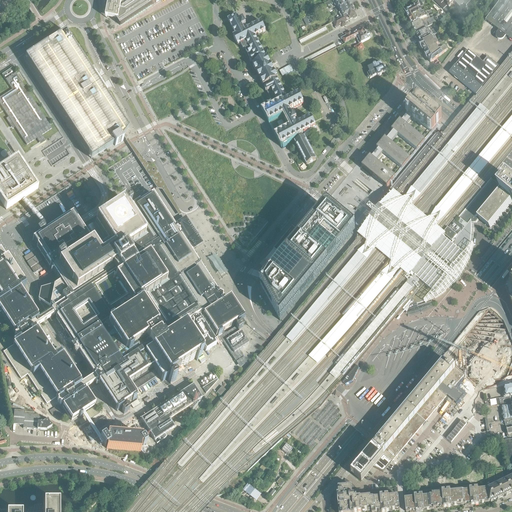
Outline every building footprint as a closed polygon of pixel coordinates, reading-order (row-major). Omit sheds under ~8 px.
[(106,17),(106,18),(107,18),(114,19),(117,20),(118,22),(120,26),(121,26),(160,0),(135,0),(108,0),(108,3),(109,3),(108,7),(107,10),(106,17)] [(333,2),(335,7),(337,6),(339,9),(350,3),(350,2),(349,1),(348,0),(337,0),(335,1),(333,2)] [(408,19),(423,11),(421,7),(423,6),(422,4),(424,3),(423,1),(422,0),(421,1),(421,2),(415,6),(414,7),(411,9),(410,9),(410,10),(405,13),(406,15),(405,16),(407,19),(408,19)] [(442,0),(435,0),(435,1),(443,9),(446,7),(443,3),(444,1),(442,0)] [(511,0),(500,0),(485,21),(503,35),(505,37),(505,36),(511,40),(511,0)] [(350,3),(339,9),(341,13),(339,13),(341,18),(354,11),(355,10),(353,7),(352,7),(351,6),(351,5),(351,4),(350,3)] [(354,11),(341,18),(333,22),(336,27),(335,27),(336,29),(341,26),(342,27),(346,25),(344,23),(353,18),(354,19),(355,19),(356,19),(357,17),(357,16),(354,11)] [(429,16),(428,15),(427,13),(426,14),(424,11),(423,11),(408,19),(410,23),(411,23),(412,25),(422,20),(429,16)] [(273,69),(271,65),(267,57),(266,58),(255,37),(266,32),(261,22),(247,29),(245,25),(246,24),(243,19),(239,21),(237,16),(228,20),(236,35),(233,36),(238,46),(241,45),(244,50),(245,50),(250,59),(249,60),(249,61),(250,62),(252,63),(252,62),(253,64),(252,65),(258,76),(263,86),(265,86),(266,88),(265,88),(265,90),(265,92),(267,92),(270,98),(275,107),(265,112),(270,122),(277,136),(282,145),(293,139),(295,143),(296,146),(307,165),(316,160),(312,152),(307,143),(305,138),(305,137),(317,131),(316,128),(313,122),(311,118),(297,125),(295,121),(297,120),(295,116),(294,114),(292,116),(290,111),(304,104),(299,95),(288,100),(277,79),(278,79),(273,69)] [(423,23),(422,20),(412,25),(411,25),(410,26),(412,29),(413,29),(415,34),(416,34),(427,27),(436,23),(433,17),(429,19),(427,20),(427,21),(423,23)] [(301,44),(327,31),(327,30),(325,26),(302,39),(299,40),(299,41),(300,42),(301,44)] [(356,38),(366,33),(363,28),(362,27),(361,27),(360,27),(359,29),(360,30),(351,34),(349,32),(345,34),(346,35),(341,38),(341,40),(343,39),(345,44),(356,38)] [(427,27),(416,34),(415,35),(415,37),(415,38),(417,39),(418,38),(419,40),(417,41),(419,44),(434,35),(437,34),(436,32),(436,31),(435,31),(435,30),(434,30),(433,30),(430,32),(427,27)] [(65,31),(25,58),(91,159),(104,150),(108,147),(114,144),(115,146),(117,145),(117,144),(121,142),(123,141),(122,139),(122,138),(124,135),(129,129),(121,117),(119,114),(105,92),(104,90),(103,90),(100,85),(99,84),(100,81),(97,80),(97,79),(95,76),(94,75),(92,72),(89,67),(65,31)] [(367,33),(366,33),(356,38),(359,44),(361,43),(370,39),(370,38),(369,35),(368,35),(367,33)] [(434,35),(419,44),(418,44),(418,45),(420,48),(421,48),(421,49),(422,51),(424,50),(425,53),(438,44),(437,43),(436,41),(437,40),(434,35)] [(361,43),(359,44),(355,47),(357,52),(364,49),(361,43)] [(307,64),(337,48),(336,48),(334,44),(305,59),(306,63),(307,63),(307,64)] [(434,60),(447,51),(445,47),(444,47),(441,49),(439,44),(438,44),(425,53),(424,54),(424,55),(425,58),(426,58),(427,59),(428,61),(429,60),(431,63),(434,60)] [(482,88),(499,67),(487,57),(483,63),(468,50),(449,73),(476,95),(482,88)] [(377,76),(378,77),(382,75),(381,74),(383,73),(386,72),(384,67),(383,68),(380,63),(376,64),(376,63),(372,65),(371,64),(367,66),(368,69),(370,73),(368,74),(369,74),(367,74),(370,79),(373,78),(377,76)] [(12,68),(2,75),(5,79),(5,80),(15,73),(12,68)] [(12,90),(0,97),(0,104),(1,106),(4,111),(8,117),(15,128),(26,145),(37,139),(39,142),(39,143),(41,141),(44,139),(42,135),(52,129),(50,126),(49,125),(21,82),(16,73),(5,80),(12,90)] [(432,134),(441,123),(442,123),(430,113),(427,111),(418,103),(417,102),(416,101),(415,102),(413,106),(412,106),(410,108),(410,109),(407,112),(406,113),(407,114),(408,115),(402,123),(401,123),(400,122),(400,121),(399,122),(392,130),(391,131),(392,132),(394,133),(387,141),(385,140),(385,139),(384,140),(377,148),(376,149),(377,150),(379,151),(372,159),(370,158),(370,157),(369,158),(362,166),(361,167),(387,188),(432,134)] [(482,107),(412,189),(421,196),(490,113),(482,107)] [(511,120),(437,209),(446,217),(511,138),(511,120)] [(412,189),(431,165),(451,142),(450,141),(449,140),(448,141),(446,139),(442,136),(442,135),(443,134),(442,133),(441,134),(439,133),(438,133),(436,134),(436,135),(435,136),(435,137),(435,138),(434,139),(432,139),(432,140),(431,140),(431,141),(430,143),(429,144),(427,145),(426,146),(426,147),(426,148),(426,149),(425,149),(424,150),(423,150),(423,151),(422,151),(422,152),(421,152),(421,154),(421,155),(420,155),(418,156),(417,156),(417,157),(417,158),(417,159),(416,160),(416,161),(415,161),(414,161),(413,162),(412,163),(412,165),(411,166),(410,166),(410,167),(409,167),(408,167),(408,168),(408,169),(407,170),(407,171),(406,172),(405,172),(404,173),(403,173),(403,174),(403,176),(402,176),(402,177),(401,177),(401,178),(400,178),(399,178),(399,179),(398,179),(398,181),(398,182),(397,182),(397,183),(395,183),(395,184),(394,184),(394,185),(393,187),(393,188),(392,188),(392,189),(391,189),(390,189),(390,190),(389,190),(389,191),(389,192),(389,193),(388,193),(388,194),(387,194),(386,195),(385,195),(384,197),(384,198),(383,198),(383,199),(384,201),(384,203),(381,204),(381,207),(381,208),(394,192),(395,193),(398,195),(402,198),(403,199),(406,197),(412,189)] [(128,139),(125,140),(157,189),(162,190),(179,216),(181,215),(154,164),(147,164),(128,139)] [(16,161),(0,171),(0,200),(6,210),(21,200),(22,200),(23,199),(36,191),(31,183),(30,182),(29,180),(31,179),(32,179),(29,174),(28,175),(26,176),(16,161)] [(498,185),(498,181),(493,181),(491,179),(466,209),(465,208),(464,209),(465,210),(459,218),(460,219),(460,220),(465,224),(471,223),(475,223),(478,220),(475,218),(500,187),(498,185)] [(494,224),(511,202),(511,180),(503,189),(501,188),(476,217),(478,219),(482,222),(490,229),(494,224)] [(468,257),(472,245),(471,245),(472,240),(473,235),(471,235),(471,231),(471,224),(471,223),(465,224),(460,220),(458,222),(455,220),(444,233),(442,231),(438,228),(437,227),(439,223),(446,217),(437,209),(431,217),(428,220),(426,219),(422,215),(418,212),(414,208),(412,207),(414,203),(421,196),(417,192),(412,189),(406,197),(403,199),(402,198),(398,195),(395,193),(394,192),(381,208),(382,209),(384,210),(374,221),(373,220),(372,219),(366,220),(359,228),(358,227),(358,228),(359,228),(357,230),(357,231),(357,232),(357,233),(357,234),(357,236),(357,237),(356,238),(356,239),(355,239),(355,240),(356,241),(360,236),(362,238),(366,242),(367,243),(365,246),(358,253),(368,261),(373,252),(376,250),(377,251),(382,255),(386,258),(390,262),(392,263),(390,267),(382,274),(391,282),(398,273),(401,271),(410,278),(412,275),(414,276),(401,291),(407,296),(420,281),(423,283),(424,284),(403,309),(405,311),(407,313),(407,312),(407,311),(417,309),(415,305),(416,305),(417,304),(422,302),(426,300),(430,298),(431,298),(436,295),(441,291),(444,289),(449,284),(450,284),(448,283),(461,268),(462,268),(468,257)] [(175,380),(172,375),(175,373),(174,372),(195,358),(195,359),(196,361),(198,360),(197,358),(201,356),(201,355),(201,354),(184,327),(183,327),(182,326),(190,320),(191,322),(187,324),(205,352),(216,344),(199,317),(195,320),(194,318),(202,312),(204,314),(203,315),(216,335),(217,335),(218,336),(221,334),(223,335),(220,337),(231,355),(234,353),(249,344),(241,331),(238,332),(235,327),(225,334),(223,331),(236,322),(237,323),(240,322),(244,319),(243,319),(243,318),(230,297),(222,302),(221,301),(222,300),(221,297),(220,296),(219,295),(218,296),(216,293),(217,293),(200,266),(199,266),(197,263),(198,263),(191,253),(189,250),(199,244),(196,240),(192,234),(184,221),(174,227),(153,194),(135,205),(127,211),(125,209),(123,206),(122,205),(119,207),(97,221),(109,241),(96,250),(91,242),(83,230),(79,224),(72,214),(53,226),(49,229),(47,226),(46,226),(45,223),(43,224),(42,225),(39,227),(40,228),(39,229),(37,230),(37,231),(39,234),(40,234),(43,232),(44,233),(32,240),(60,282),(55,286),(54,287),(51,282),(40,289),(38,301),(44,311),(49,307),(52,311),(53,312),(39,321),(38,320),(36,317),(37,317),(23,295),(20,290),(26,285),(24,282),(8,258),(7,256),(1,247),(0,247),(0,313),(1,313),(5,319),(14,333),(15,332),(16,334),(14,335),(15,336),(16,337),(17,339),(17,340),(19,339),(21,341),(19,342),(18,343),(16,341),(13,344),(13,345),(14,346),(3,352),(21,379),(27,375),(46,404),(56,398),(58,400),(57,401),(58,403),(60,405),(62,404),(63,406),(62,407),(71,421),(79,416),(80,418),(83,416),(81,414),(83,413),(93,407),(95,405),(91,399),(86,391),(85,392),(83,390),(97,381),(99,382),(98,383),(116,410),(117,412),(123,407),(122,406),(130,401),(131,400),(132,401),(136,399),(135,398),(136,397),(134,393),(128,384),(129,384),(134,380),(141,376),(148,371),(153,368),(158,376),(159,377),(161,380),(162,381),(170,377),(171,378),(168,380),(170,383),(175,380)] [(22,200),(21,200),(22,202),(27,209),(35,218),(42,225),(43,224),(45,223),(44,222),(39,216),(31,206),(25,200),(24,200),(23,199),(22,200)] [(281,320),(346,241),(355,230),(333,212),(327,207),(312,224),(312,225),(261,286),(280,320),(280,321),(281,320)] [(109,241),(97,221),(83,230),(91,242),(96,250),(109,241)] [(474,276),(491,289),(511,263),(511,229),(477,272),(474,276)] [(349,254),(359,243),(356,241),(346,252),(349,254)] [(27,262),(38,255),(35,250),(24,258),(27,262)] [(293,344),(368,261),(358,253),(288,340),(293,344)] [(31,268),(42,261),(38,255),(27,262),(31,268)] [(214,256),(209,259),(221,276),(226,273),(214,256)] [(269,264),(264,260),(265,260),(261,264),(265,268),(268,263),(269,264)] [(34,273),(45,266),(42,261),(31,268),(34,273)] [(391,282),(382,274),(310,359),(319,366),(391,282)] [(401,291),(330,375),(337,380),(407,296),(401,291)] [(417,309),(407,311),(405,315),(419,311),(431,306),(432,302),(419,306),(417,309)] [(467,334),(445,360),(464,376),(475,385),(507,376),(511,367),(496,342),(467,334)] [(426,422),(436,409),(464,376),(445,360),(444,361),(432,375),(375,443),(376,444),(374,447),(373,446),(371,447),(371,448),(391,464),(392,462),(426,422)] [(356,366),(342,383),(346,386),(353,382),(359,369),(356,366)] [(128,384),(134,393),(159,377),(158,376),(153,368),(148,371),(141,376),(134,380),(129,384),(128,384)] [(218,380),(217,379),(203,388),(206,393),(206,394),(217,382),(218,380)] [(193,385),(180,393),(140,419),(155,441),(175,428),(169,419),(175,415),(177,418),(184,413),(182,411),(189,407),(191,410),(199,401),(199,400),(202,398),(193,385)] [(511,396),(511,385),(503,387),(505,397),(511,396)] [(226,390),(222,387),(216,393),(220,396),(226,390)] [(325,393),(314,404),(319,408),(325,402),(325,393)] [(511,396),(505,397),(495,399),(497,406),(501,406),(501,405),(511,404),(511,396)] [(156,409),(165,402),(163,399),(162,398),(153,405),(156,409)] [(133,408),(140,404),(138,400),(137,400),(131,404),(133,408)] [(511,419),(511,404),(501,405),(501,406),(504,421),(511,419)] [(86,422),(100,413),(99,412),(97,409),(83,418),(78,421),(81,425),(86,422)] [(38,415),(34,415),(25,414),(25,411),(14,410),(13,425),(23,425),(23,429),(37,430),(37,431),(40,431),(40,430),(47,431),(47,430),(52,426),(48,419),(43,423),(39,417),(38,417),(38,415)] [(100,439),(83,413),(81,414),(83,416),(99,442),(99,443),(102,442),(100,439)] [(89,427),(94,434),(109,423),(105,417),(102,419),(102,418),(99,420),(100,420),(89,427)] [(142,439),(142,436),(108,434),(107,438),(106,439),(104,436),(100,439),(102,442),(99,443),(99,442),(97,443),(99,446),(101,445),(103,444),(105,447),(107,446),(106,449),(140,452),(141,446),(142,445),(143,446),(147,443),(143,438),(142,439)] [(282,449),(282,450),(283,452),(284,452),(288,455),(293,450),(293,449),(292,449),(292,448),(289,446),(288,446),(287,444),(286,446),(283,448),(282,449)] [(383,472),(391,464),(371,448),(369,451),(370,452),(355,470),(354,469),(351,472),(361,481),(372,467),(383,472)] [(491,502),(511,492),(511,476),(487,488),(489,500),(488,500),(488,502),(489,502),(490,502),(491,502)] [(370,498),(366,498),(356,499),(356,498),(355,497),(356,495),(355,487),(346,480),(342,485),(342,488),(338,488),(338,492),(337,492),(338,502),(338,506),(340,506),(340,511),(361,511),(362,511),(365,511),(364,511),(368,511),(371,511),(389,511),(390,511),(392,510),(392,511),(395,511),(395,508),(399,508),(399,510),(400,510),(398,496),(388,497),(388,496),(380,497),(380,498),(371,499),(370,498)] [(260,494),(249,485),(248,486),(244,491),(256,500),(260,494)] [(431,496),(428,496),(429,508),(430,508),(433,507),(433,509),(434,509),(434,508),(437,508),(437,509),(444,508),(447,508),(451,507),(451,506),(454,505),(454,506),(457,505),(457,503),(460,503),(461,505),(465,505),(465,506),(479,504),(479,503),(482,503),(485,503),(485,501),(488,500),(489,500),(487,488),(478,489),(477,488),(470,488),(469,488),(465,488),(464,489),(462,489),(462,488),(460,488),(459,489),(459,491),(450,492),(450,491),(442,491),(441,490),(437,491),(436,492),(436,494),(435,494),(435,492),(434,491),(430,491),(431,496)] [(429,508),(428,496),(422,496),(422,495),(414,496),(414,494),(409,495),(408,495),(407,496),(406,495),(404,495),(406,511),(407,511),(410,511),(409,511),(419,511),(424,511),(424,510),(427,510),(430,510),(430,508),(429,508)] [(58,511),(59,502),(39,502),(38,511),(58,511)]
